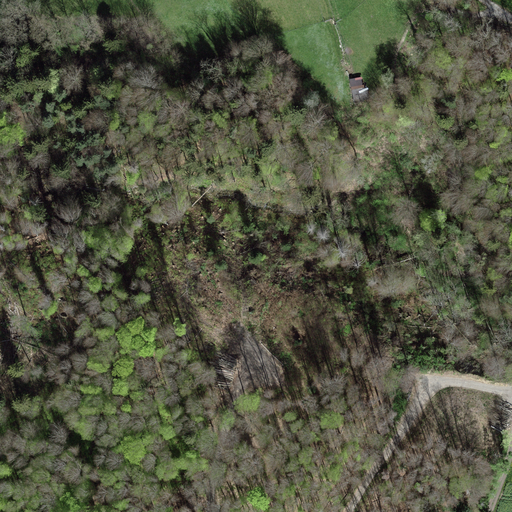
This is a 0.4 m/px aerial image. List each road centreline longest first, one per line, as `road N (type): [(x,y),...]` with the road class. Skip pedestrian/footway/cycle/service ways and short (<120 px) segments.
road 1 (track): [(228,0),(235,18),(344,107),(323,0)]
road 2 (track): [(511,394),(432,385),(348,511)]
